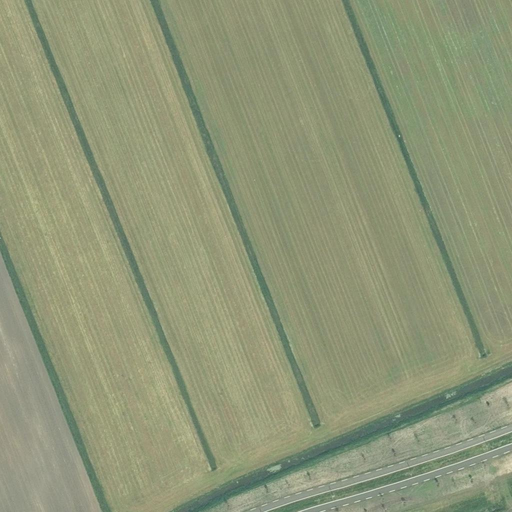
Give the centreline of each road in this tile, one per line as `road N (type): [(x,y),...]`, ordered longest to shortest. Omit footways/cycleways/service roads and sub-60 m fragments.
road 1 (secondary): [(511,428),(254,511)]
road 2 (secondary): [(308,511),(511,448)]
